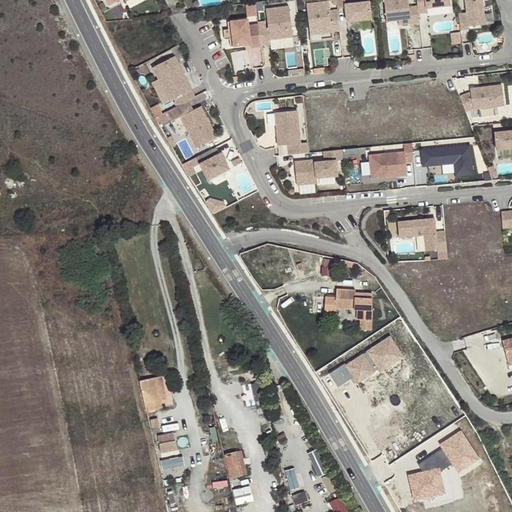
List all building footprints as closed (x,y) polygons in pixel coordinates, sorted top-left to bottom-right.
[(310,33),(340,30),(338,9),(330,10),(329,0),(307,3),(309,21),(312,20),(312,26),(310,26),(310,33)] [(418,11),(417,4),(409,5),(408,0),(384,0),(387,20),(398,18),(410,17),(411,21),(420,20),(418,11)] [(449,0),(417,0),(417,4),(418,11),(427,10),(427,6),(450,3),(449,0)] [(465,0),(467,10),(459,11),(461,29),(469,27),(469,24),(486,22),(482,0),(465,0)] [(370,1),(349,3),(350,10),(346,11),(347,21),(372,18),(370,1)] [(259,29),(261,45),(271,44),(270,40),(270,37),(274,36),(274,39),(293,37),(290,6),(267,9),(269,28),(259,29)] [(259,22),(230,25),(232,48),(261,45),(259,29),(259,22)] [(288,47),(290,65),(304,63),(302,46),(288,47)] [(164,53),(149,61),(151,66),(166,57),(164,53)] [(191,90),(192,90),(175,57),(172,58),(180,74),(178,75),(180,80),(183,79),(189,91),(191,90)] [(180,74),(172,58),(153,68),(159,79),(170,101),(174,99),(177,106),(188,100),(195,97),(191,90),(189,91),(183,79),(180,80),(178,75),(180,74)] [(498,107),(505,106),(503,86),(471,89),(471,93),(460,97),(466,112),(473,109),(475,109),(498,107)] [(168,111),(166,112),(171,122),(180,117),(188,132),(196,148),(217,138),(210,124),(207,125),(205,120),(207,119),(201,107),(193,110),(188,100),(177,106),(168,111)] [(310,152),(309,142),(301,143),(298,110),(275,112),(277,131),(280,131),(280,135),(277,135),(278,145),(288,144),(289,154),(302,153),(310,152)] [(511,130),(496,132),(498,149),(511,147),(511,130)] [(344,159),(343,149),(324,151),(325,161),(316,162),(315,159),(295,161),(297,184),(318,182),(317,177),(338,176),(337,160),(344,159)] [(472,150),(423,154),(424,169),(457,166),(458,177),(475,176),(472,150)] [(405,152),(368,155),(370,181),(408,177),(405,152)] [(209,180),(230,169),(225,159),(223,159),(220,154),(200,164),(209,180)] [(511,211),(502,213),(503,229),(511,228),(511,211)] [(436,232),(435,221),(430,222),(430,219),(398,222),(400,237),(416,236),(425,235),(426,251),(438,250),(438,252),(448,251),(446,231),(436,232)] [(390,221),(391,238),(398,237),(397,221),(390,221)] [(331,274),(331,259),(322,259),(322,274),(331,274)] [(355,297),(356,292),(356,289),(337,288),(337,297),(325,297),(324,312),(336,313),(336,308),(357,309),(357,319),(361,319),(360,329),(372,330),(374,293),(361,292),(361,297),(355,297)] [(344,363),(329,374),(338,386),(353,376),(357,381),(377,367),(381,372),(404,357),(389,336),(346,366),(344,363)] [(158,401),(164,400),(159,377),(143,381),(151,410),(160,408),(158,401)] [(247,405),(260,404),(258,383),(246,383),(247,405)] [(159,433),(160,451),(177,450),(176,432),(159,433)] [(426,473),(409,476),(414,499),(444,493),(438,469),(452,461),(459,471),(477,458),(460,433),(442,445),(443,448),(423,462),(426,473)] [(319,449),(312,450),(318,475),(325,473),(319,449)] [(184,456),(162,458),(163,467),(184,465),(184,456)] [(243,464),(249,489),(254,488),(248,463),(243,464)] [(243,464),(230,467),(236,492),(249,489),(243,464)] [(295,467),(285,470),(291,490),(301,487),(295,467)] [(295,493),(297,502),(308,500),(307,492),(295,493)] [(330,502),(335,511),(346,511),(349,510),(341,495),(330,502)]
